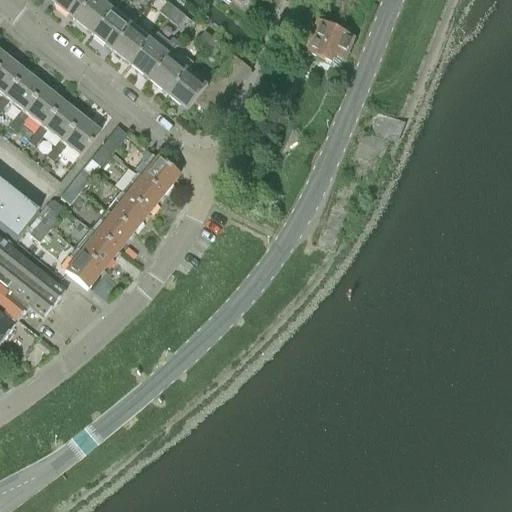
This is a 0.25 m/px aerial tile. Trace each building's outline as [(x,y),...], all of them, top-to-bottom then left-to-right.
[(76,23),(94,0),(62,0),(57,7),(76,23)] [(95,38),(115,12),(99,0),(94,0),(76,23),(95,38)] [(169,22),(177,12),(168,5),(159,15),(169,22)] [(113,52),(133,27),(115,12),(95,38),(113,52)] [(177,12),(169,22),(177,29),(185,19),(177,12)] [(152,42),(133,27),(113,52),(132,68),(152,42)] [(341,71),(353,40),(322,27),(309,57),(300,54),(292,73),(311,81),(314,73),(318,62),(341,71)] [(179,46),(172,41),(169,45),(157,35),(152,42),(132,68),(150,82),(171,57),(170,57),(179,46)] [(206,52),(214,42),(205,35),(197,45),(206,52)] [(214,42),(206,52),(215,59),(223,49),(214,42)] [(186,59),(181,65),(171,57),(150,82),(169,98),(190,73),(195,67),(186,59)] [(253,73),(234,57),(226,67),(246,82),(253,73)] [(23,76),(20,73),(5,61),(0,66),(0,98),(2,100),(3,101),(23,76)] [(239,92),(246,82),(226,67),(219,76),(239,92)] [(209,88),(190,73),(169,98),(189,113),(196,104),(204,94),(209,88)] [(22,116),(42,91),(23,76),(3,101),(2,100),(0,102),(0,115),(9,105),(21,115),(22,116)] [(231,101),(239,92),(219,76),(211,85),(231,101)] [(224,110),(231,101),(211,85),(209,88),(204,94),(224,110)] [(41,130),(61,105),(42,91),(22,116),(21,115),(9,130),(16,135),(28,120),(40,129),(41,130)] [(216,120),(224,110),(204,94),(196,104),(216,120)] [(60,146),(80,120),(61,105),(41,130),(40,129),(28,145),(34,150),(46,135),(58,145),(60,146)] [(79,161),(99,135),(80,120),(60,146),(58,145),(46,160),(53,165),(65,149),(79,161)] [(101,149),(112,158),(128,138),(117,130),(101,149)] [(101,171),(112,158),(101,149),(91,162),(101,171)] [(141,181),(163,200),(179,180),(151,157),(144,166),(149,171),(141,181)] [(72,187),(81,194),(93,180),(83,173),(72,187)] [(163,200),(141,181),(134,176),(119,195),(148,218),(163,200)] [(0,232),(14,244),(37,215),(0,186),(0,232)] [(70,208),(81,194),(72,187),(61,201),(70,208)] [(104,213),(133,237),(148,218),(119,195),(104,213)] [(50,231),(54,225),(54,216),(49,212),(41,223),(50,231)] [(89,232),(118,256),(133,237),(104,213),(89,232)] [(29,239),(38,246),(50,231),(41,223),(29,239)] [(74,251),(103,274),(118,256),(89,232),(74,251)] [(0,288),(29,312),(43,323),(64,298),(0,245),(0,288)] [(66,275),(88,293),(103,274),(74,251),(68,258),(75,264),(66,275)] [(0,310),(1,310),(14,320),(19,324),(29,312),(0,288),(0,310)] [(0,310),(0,347),(13,331),(8,327),(14,320),(1,310),(0,310)]
